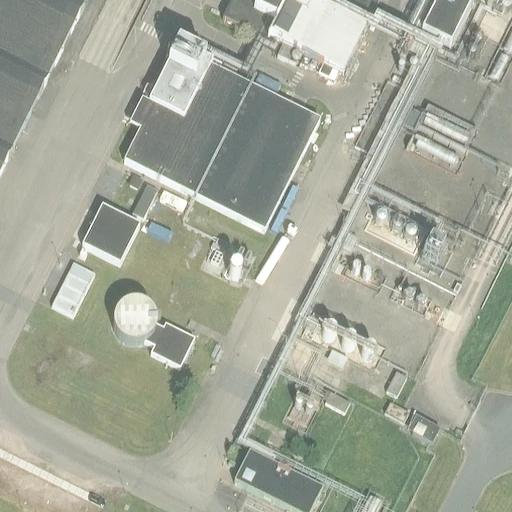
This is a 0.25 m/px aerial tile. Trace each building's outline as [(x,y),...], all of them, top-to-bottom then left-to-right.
[(0,0),(0,175),(87,0),(0,0)] [(232,0),(221,22),(262,42),(263,40),(341,79),(379,0),(232,0)] [(449,52),(472,5),(460,0),(438,0),(420,38),(449,52)] [(143,125),(123,165),(193,201),(263,237),(290,181),(319,124),(299,114),(286,108),(249,89),(232,81),(209,69),(211,66),(209,64),(205,62),(176,48),(160,82),(154,93),(148,106),(151,109),(149,113),(143,125)] [(475,127),(451,116),(445,129),(430,122),(434,113),(434,114),(438,105),(430,101),(409,147),(455,168),(475,127)] [(137,193),(142,184),(132,179),(128,188),(137,193)] [(142,223),(157,194),(146,188),(131,218),(142,223)] [(101,210),(81,249),(119,268),(138,229),(101,210)] [(72,320),(94,277),(72,267),(51,309),(72,320)] [(179,372),(193,343),(164,328),(162,332),(155,329),(155,323),(153,316),(146,309),(138,306),(130,305),(120,309),(114,317),(112,326),(114,335),(118,342),(126,348),(137,348),(145,346),(153,350),(150,357),(179,372)] [(313,334),(367,362),(376,345),(323,317),(313,334)] [(395,376),(385,395),(395,401),(405,381),(395,376)] [(330,396),(324,407),(344,417),(349,406),(330,396)] [(403,426),(408,416),(390,407),(384,416),(403,426)] [(439,432),(415,419),(406,434),(430,447),(439,432)] [(233,487),(286,511),(310,511),(321,489),(249,455),(233,487)]
